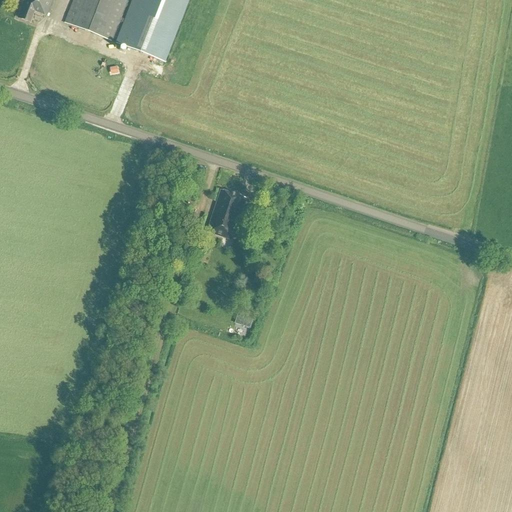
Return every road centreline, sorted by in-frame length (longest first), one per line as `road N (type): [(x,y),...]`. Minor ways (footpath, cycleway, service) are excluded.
road 1 (tertiary): [(511,257),(0,88)]
road 2 (track): [(214,160),(115,511)]
